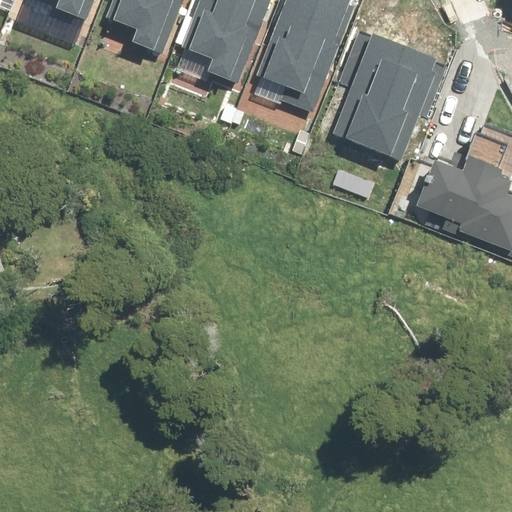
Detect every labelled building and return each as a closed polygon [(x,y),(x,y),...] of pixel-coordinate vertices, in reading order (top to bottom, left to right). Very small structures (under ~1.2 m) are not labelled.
[(56,0),(55,5),(86,17),(92,0),(56,0)] [(117,0),(110,18),(136,28),(133,37),(163,49),(181,0),(117,0)] [(202,0),(184,46),(210,56),(207,65),(237,77),(266,0),(202,0)] [(289,0),(260,74),(286,84),(282,94),(312,105),(353,0),(289,0)] [(375,35),(335,135),(402,161),(437,71),(430,69),(435,58),(375,35)] [(429,154),(411,202),(462,221),(459,228),(511,246),(511,196),(506,195),(511,179),(503,176),(506,168),(465,153),(461,166),(429,154)] [(0,274),(8,271),(0,250),(0,274)]
